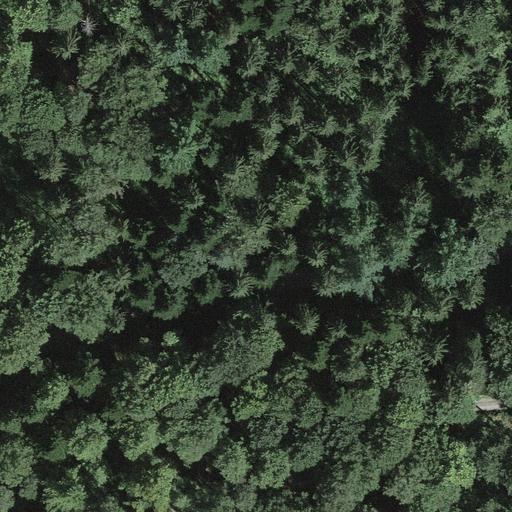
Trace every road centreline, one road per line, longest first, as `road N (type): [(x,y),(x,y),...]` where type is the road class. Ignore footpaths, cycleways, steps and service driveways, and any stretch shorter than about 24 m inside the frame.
road 1 (track): [(0,366),(141,308),(511,242)]
road 2 (track): [(511,398),(412,407),(9,363)]
